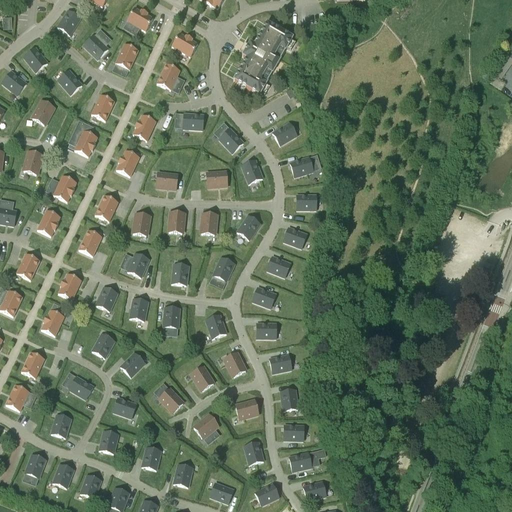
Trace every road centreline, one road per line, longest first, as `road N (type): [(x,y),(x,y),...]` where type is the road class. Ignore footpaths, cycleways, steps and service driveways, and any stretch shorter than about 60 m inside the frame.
road 1 (tertiary): [(417,511),(511,265)]
road 2 (track): [(362,362),(353,303),(438,281)]
